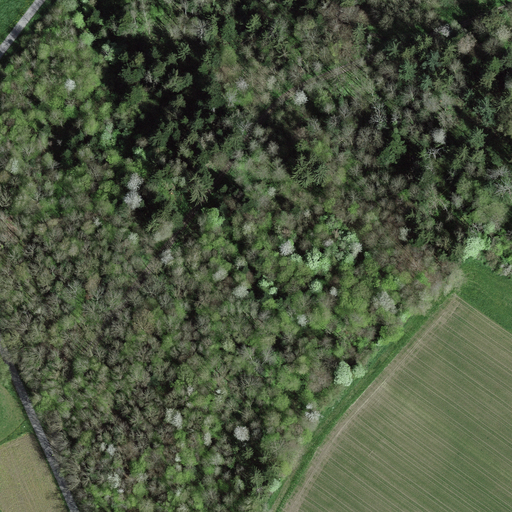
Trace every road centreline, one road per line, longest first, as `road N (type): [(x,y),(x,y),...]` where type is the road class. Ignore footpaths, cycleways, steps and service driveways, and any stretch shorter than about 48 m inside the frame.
road 1 (track): [(53,463),(61,388),(80,352),(278,99),(511,4)]
road 2 (unclassified): [(73,511),(0,346)]
